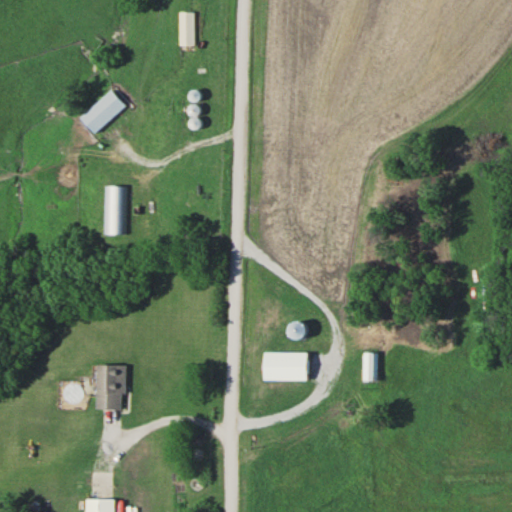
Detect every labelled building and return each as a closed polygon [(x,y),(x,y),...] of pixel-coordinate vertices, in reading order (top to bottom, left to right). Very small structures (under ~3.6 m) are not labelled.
[(195,45),(196,10),(181,10),(181,45),(195,45)] [(129,106),(116,89),(84,115),(97,131),(129,106)] [(126,185),(105,185),(105,235),(126,235),(126,185)] [(297,338),(312,337),(310,320),(295,322),(297,338)] [(313,351),(270,351),(270,379),(313,379),(313,351)] [(366,379),(380,379),(380,351),(366,351),(366,379)] [(128,409),(128,363),(99,363),(99,409),(128,409)] [(89,498),(88,511),(117,511),(117,498),(89,498)]
